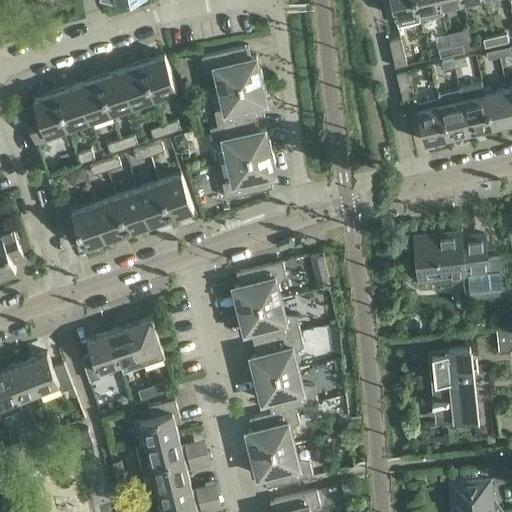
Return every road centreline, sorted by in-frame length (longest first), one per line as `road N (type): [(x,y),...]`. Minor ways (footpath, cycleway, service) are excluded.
road 1 (residential): [(236,511),(212,414),(224,394),(188,257)]
road 2 (residential): [(246,0),(158,17),(0,71)]
road 3 (residential): [(310,216),(269,0)]
road 4 (residential): [(64,298),(0,110)]
road 5 (residential): [(369,0),(414,189)]
road 6 (residential): [(64,298),(188,257)]
road 7 (residential): [(188,257),(310,216)]
